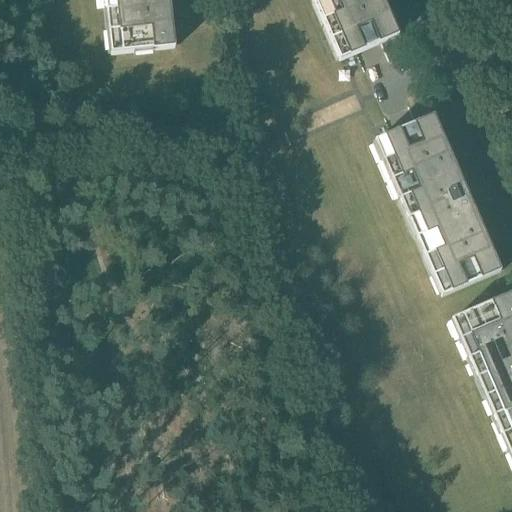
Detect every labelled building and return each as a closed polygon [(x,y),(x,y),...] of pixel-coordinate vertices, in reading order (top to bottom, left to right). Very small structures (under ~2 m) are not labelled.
[(104,0),(110,57),(174,50),(168,0),(104,0)] [(311,0),(339,63),(356,55),(398,37),(381,0),(311,0)] [(508,121),(505,115),(499,117),(499,118),(501,124),(502,125),(508,122),(508,121)] [(433,118),(416,125),(374,143),(441,299),(500,273),(474,214),(470,216),(467,210),(476,206),(463,175),(458,177),(433,118)] [(511,463),(511,301),(510,296),(451,321),(511,463)]
